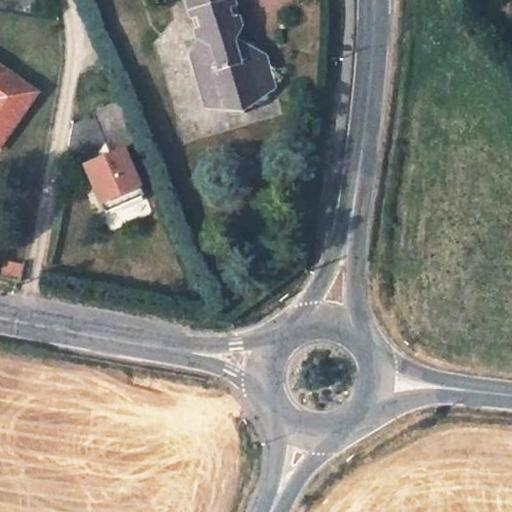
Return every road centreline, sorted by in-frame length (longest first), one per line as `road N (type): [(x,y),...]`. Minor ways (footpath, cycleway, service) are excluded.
road 1 (secondary): [(330,321),(368,92),(370,0)]
road 2 (tertiary): [(0,309),(261,364)]
road 3 (tertiary): [(511,410),(375,368)]
